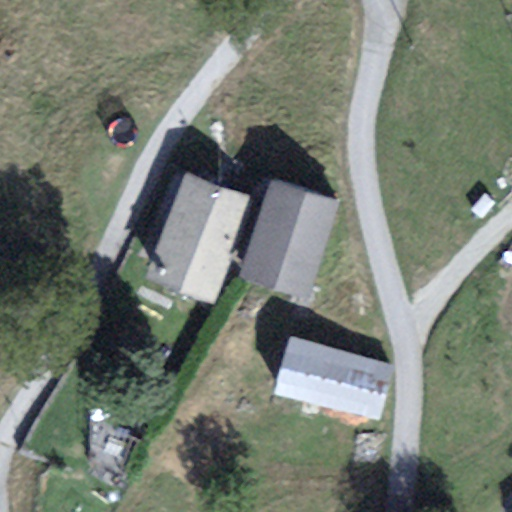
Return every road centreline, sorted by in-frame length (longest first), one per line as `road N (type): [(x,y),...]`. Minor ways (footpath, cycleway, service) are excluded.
road 1 (unclassified): [(0,450),(162,142),(270,0)]
road 2 (unclassified): [(378,0),(358,159),(404,357),(392,511)]
